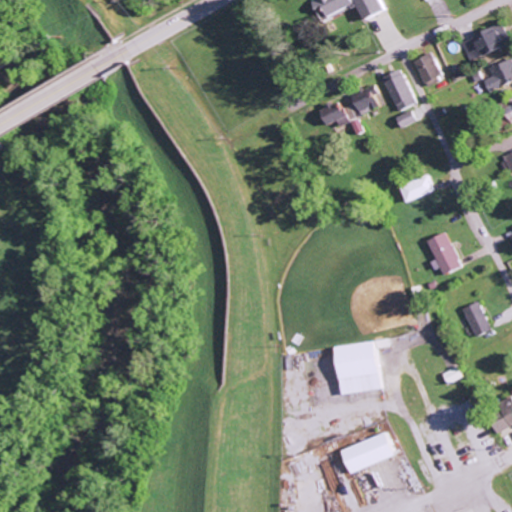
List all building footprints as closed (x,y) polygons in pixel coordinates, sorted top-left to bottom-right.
[(317,0),(327,22),(362,6),(359,0),(317,0)] [(387,0),(362,0),(372,21),(393,11),(387,0)] [(511,46),(511,41),(506,26),(464,42),(471,62),(511,46)] [(419,61),(428,86),(447,80),(439,54),(419,61)] [(493,95),(511,85),(511,60),(492,70),(496,77),(487,81),(493,95)] [(387,77),(401,112),(420,105),(406,69),(387,77)] [(384,109),(378,90),(359,96),(365,115),(384,109)] [(400,117),(404,129),(421,122),(416,110),(400,117)] [(440,192),(433,175),(405,187),(411,204),(440,192)] [(466,269),(452,234),(433,241),(447,276),(466,269)] [(477,338),(495,331),(483,302),(466,309),(477,338)] [(387,390),(382,348),(391,347),(390,341),(343,345),(347,394),(387,390)] [(467,377),(462,367),(447,374),(452,384),(467,377)] [(511,428),(511,404),(507,406),(509,412),(494,418),(500,433),(511,428)] [(347,451),(357,474),(400,455),(390,432),(347,451)]
